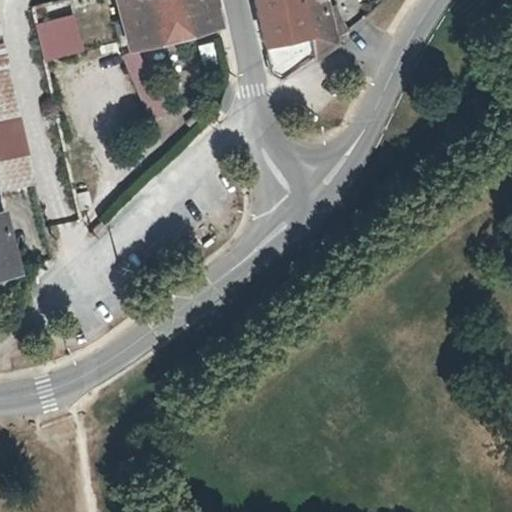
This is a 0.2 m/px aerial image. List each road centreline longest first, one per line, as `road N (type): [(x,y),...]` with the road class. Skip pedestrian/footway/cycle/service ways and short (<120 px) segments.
road 1 (track): [(511,177),(241,391),(60,434)]
road 2 (tertiary): [(300,211),(109,361),(46,393),(0,401)]
road 3 (tertiary): [(431,0),(352,149),(300,211)]
road 4 (tertiary): [(300,211),(266,156),(230,0)]
